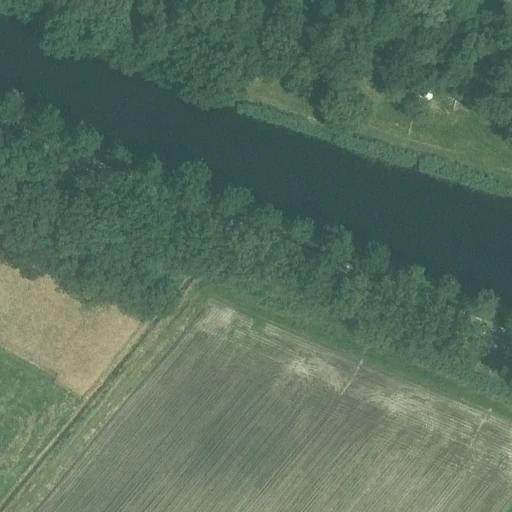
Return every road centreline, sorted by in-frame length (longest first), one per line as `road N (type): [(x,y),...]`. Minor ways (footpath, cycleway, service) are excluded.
road 1 (secondary): [(511,344),(0,132)]
road 2 (track): [(511,176),(169,63),(25,0)]
